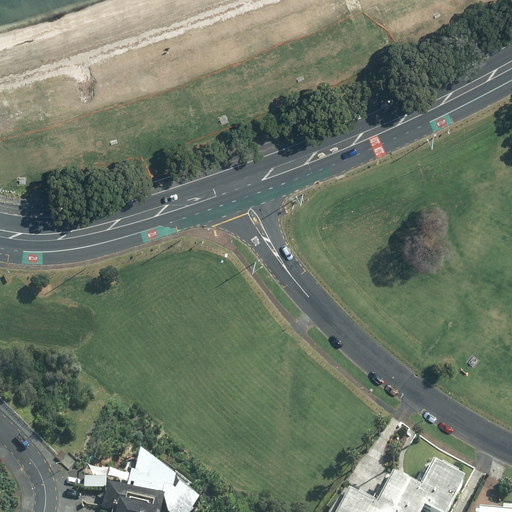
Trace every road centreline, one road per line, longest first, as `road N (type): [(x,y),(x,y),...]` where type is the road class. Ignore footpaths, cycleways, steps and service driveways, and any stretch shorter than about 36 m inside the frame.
road 1 (tertiary): [(273,249),(331,320),(451,417),(511,451)]
road 2 (primary): [(254,182),(511,65)]
road 3 (primary): [(0,233),(77,234),(233,189)]
